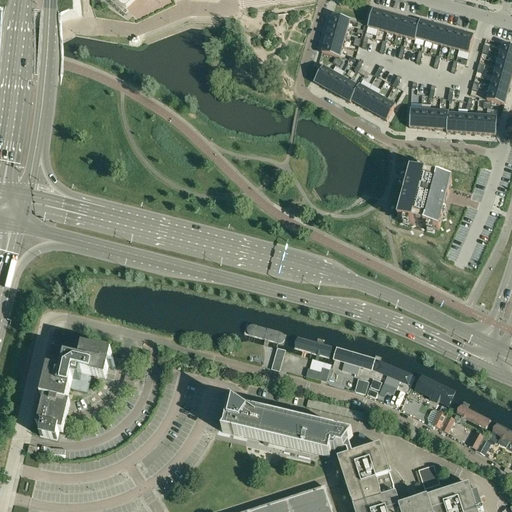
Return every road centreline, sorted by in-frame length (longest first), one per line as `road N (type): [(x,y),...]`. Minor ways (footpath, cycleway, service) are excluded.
road 1 (unclassified): [(511,477),(366,404),(63,316)]
road 2 (primary): [(83,242),(383,322),(482,366)]
road 3 (primary): [(492,344),(368,286),(103,212)]
road 4 (residential): [(324,0),(302,92),(389,141),(501,155)]
road 5 (unclassified): [(3,498),(41,329),(63,316)]
road 6 (primary): [(36,138),(48,0)]
road 7 (primary): [(21,0),(6,128)]
